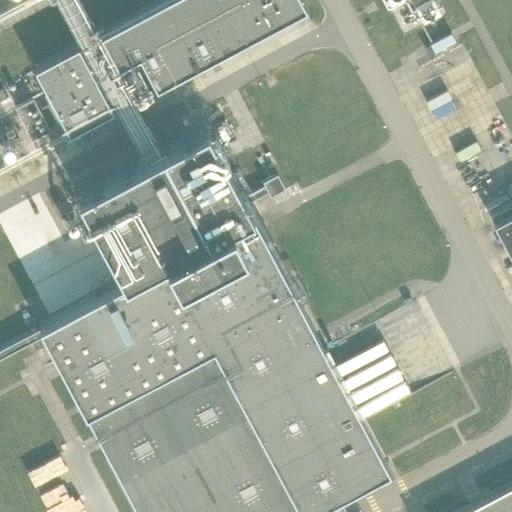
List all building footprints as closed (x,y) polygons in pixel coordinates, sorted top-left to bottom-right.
[(156,87),(306,7),(302,0),(161,0),(100,32),(118,66),(139,55),(156,87)] [(386,0),(397,14),(406,7),(426,33),(448,16),(436,0),(386,0)] [(69,133),(113,110),(78,44),(34,68),(69,133)] [(33,96),(15,106),(32,137),(49,127),(33,96)] [(331,500),(389,469),(247,202),(268,191),(270,195),(285,187),(277,172),(263,180),(265,184),(243,195),(206,125),(78,194),(124,281),(39,326),(138,511),(307,511),(321,505),(331,500)] [(511,212),(493,222),(511,257),(511,212)] [(511,511),(511,482),(456,511),(511,511)] [(337,511),(331,500),(321,505),(324,511),(337,511)]
